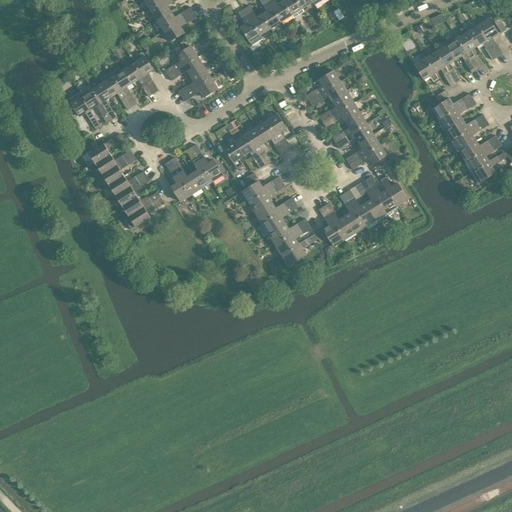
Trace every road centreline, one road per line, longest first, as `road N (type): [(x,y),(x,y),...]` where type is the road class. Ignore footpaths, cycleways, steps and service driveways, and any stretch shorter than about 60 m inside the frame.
road 1 (residential): [(449,0),(279,78)]
road 2 (residential): [(321,143),(286,164),(311,201),(344,180)]
